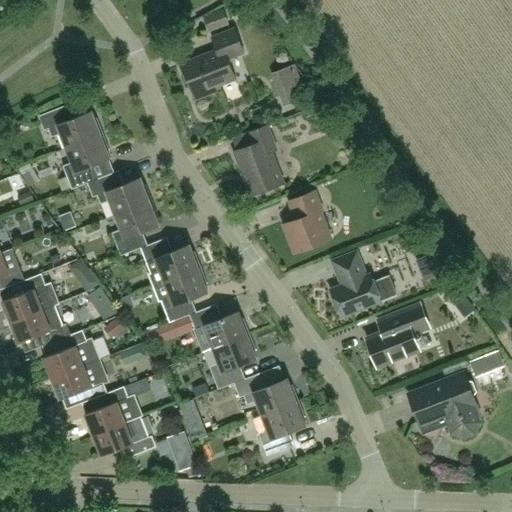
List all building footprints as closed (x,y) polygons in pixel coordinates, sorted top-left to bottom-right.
[(223,11),(204,18),(209,30),(228,22),(223,11)] [(182,64),(195,99),(221,90),(218,83),(235,77),(229,63),(232,57),(244,52),(235,28),(212,37),(217,51),(182,64)] [(103,133),(97,117),(95,118),(92,111),(71,119),(66,105),(38,116),(44,130),(48,129),(52,137),(61,134),(66,148),(103,133)] [(234,152),(242,172),(243,172),(252,195),(283,183),(271,151),(276,149),(267,125),(250,132),(254,144),(234,152)] [(72,189),(87,183),(95,180),(89,166),(110,158),(107,151),(110,150),(103,133),(66,148),(72,162),(63,166),(72,189)] [(95,180),(87,183),(93,197),(97,195),(101,204),(109,200),(115,215),(152,200),(146,184),(144,185),(141,178),(120,186),(114,172),(95,180)] [(283,224),(294,252),(332,238),(321,211),(323,210),(315,190),(289,201),(296,220),(283,224)] [(141,248),(143,247),(143,246),(138,233),(159,224),(156,217),(159,217),(152,200),(115,215),(120,229),(112,233),(121,256),(141,248)] [(163,239),(143,246),(143,247),(141,248),(150,272),(148,273),(153,286),(201,267),(195,251),(193,252),(190,245),(169,253),(163,239)] [(1,253),(0,253),(0,281),(3,289),(9,287),(19,282),(25,280),(21,269),(13,248),(1,253)] [(389,275),(373,282),(370,274),(366,276),(357,252),(333,261),(342,285),(331,290),(341,316),(397,294),(389,275)] [(192,313),(187,299),(208,291),(205,284),(207,283),(201,267),(153,286),(159,301),(161,300),(170,322),(189,315),(192,313)] [(13,297),(2,301),(10,322),(54,305),(58,303),(50,281),(45,283),(42,273),(25,280),(19,282),(9,287),(13,297)] [(378,321),(382,332),(367,338),(377,365),(419,349),(412,333),(429,326),(420,304),(378,321)] [(10,322),(18,343),(40,334),(44,345),(61,339),(66,336),(71,334),(67,323),(62,325),(54,305),(10,322)] [(192,313),(189,315),(198,337),(204,352),(213,348),(250,334),(244,317),(241,318),(239,311),(218,320),(212,305),(192,313)] [(170,324),(155,330),(159,341),(174,335),(170,324)] [(43,358),(52,378),(84,366),(100,360),(91,339),(87,340),(83,330),(71,334),(66,336),(61,339),(65,349),(43,358)] [(241,380),(236,366),(257,358),(254,351),(256,350),(250,334),(213,348),(218,363),(209,366),(218,389),(234,383),(241,380)] [(108,392),(103,382),(108,380),(100,360),(84,366),(52,378),(60,399),(81,391),(85,402),(102,395),(108,393),(108,392)] [(477,422),(476,416),(481,415),(473,396),(477,391),(473,381),(467,380),(464,371),(439,381),(440,384),(409,396),(419,423),(443,414),(443,416),(450,419),(449,422),(451,426),(453,431),(458,434),(463,435),(468,434),(473,431),(476,427),(477,422)] [(256,401),(262,415),(299,401),(293,384),(290,385),(288,378),(267,386),(261,372),(241,380),(234,383),(239,397),(244,396),(247,404),(256,401)] [(85,414),(93,435),(141,416),(132,394),(128,396),(124,386),(108,392),(108,393),(102,395),(106,406),(85,414)] [(262,415),(253,418),(258,433),(267,456),(290,447),(285,433),(306,425),(303,418),(305,417),(299,401),(262,415)] [(141,416),(93,435),(101,456),(122,447),(127,458),(156,446),(152,435),(149,437),(141,416)] [(185,430),(170,436),(182,470),(197,464),(185,430)]
